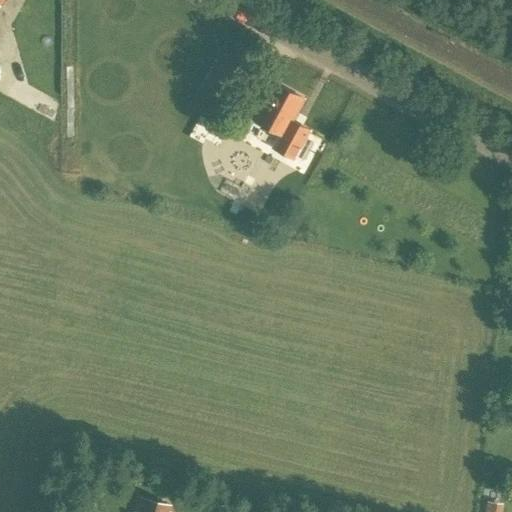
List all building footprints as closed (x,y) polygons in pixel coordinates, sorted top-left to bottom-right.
[(217,124),(240,82),(228,76),(235,61),(218,51),(187,108),(217,124)] [(294,161),(312,129),(290,118),(302,97),(274,82),(254,118),(278,132),(270,147),(294,161)] [(234,194),(229,207),(245,214),(243,219),(253,222),(255,218),(271,224),(276,211),(260,205),(262,200),(252,196),(250,201),(234,194)] [(166,511),(168,505),(139,497),(136,510),(141,511),(140,511),(166,511)] [(504,511),(505,500),(484,499),(483,511),(504,511)] [(227,511),(229,507),(214,503),(211,511),(227,511)]
